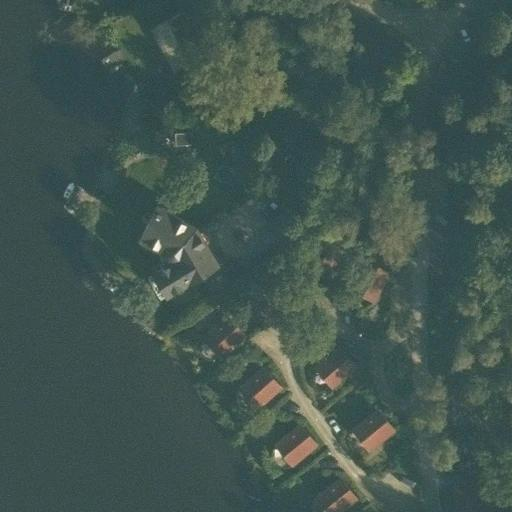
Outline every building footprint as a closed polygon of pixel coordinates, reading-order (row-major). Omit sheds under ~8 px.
[(168,20),(190,62),(203,55),(201,52),(222,40),(202,2),(168,20)] [(238,60),(252,83),(274,70),(260,47),(238,60)] [(215,260),(205,242),(197,228),(194,224),(157,204),(141,232),(143,233),(163,245),(163,249),(165,252),(169,256),(176,257),(163,265),(155,269),(167,289),(215,260)] [(202,227),(197,228),(205,242),(208,236),(207,230),(202,227)] [(159,250),(163,249),(163,245),(143,233),(139,239),(159,250)] [(306,260),(326,270),(340,244),(321,233),(306,260)] [(176,257),(169,256),(160,260),(163,265),(176,257)] [(352,284),(372,295),(386,268),(367,257),(352,284)] [(159,293),(167,289),(155,269),(147,273),(159,293)] [(258,300),(271,315),(294,295),(281,280),(258,300)] [(205,333),(220,350),(243,329),(227,313),(205,333)] [(317,363),(331,380),(354,360),(340,343),(317,363)] [(241,384),(256,401),(278,381),(264,364),(241,384)] [(353,425),(367,443),(391,424),(377,407),(353,425)] [(277,440),(291,458),(314,438),(300,421),(277,440)] [(317,494),(330,511),(354,493),(340,475),(317,494)] [(460,511),(464,511),(459,486),(486,480),(485,476),(454,484),(460,511)] [(470,511),(493,507),(486,480),(459,486),(464,511),(470,511)]
